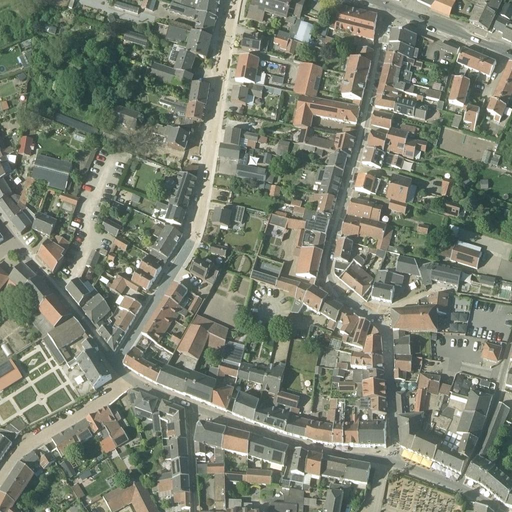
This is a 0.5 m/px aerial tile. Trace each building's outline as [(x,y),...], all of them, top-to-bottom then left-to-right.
[(152,0),(143,0),(141,9),(149,11),(152,0)] [(220,3),(212,0),(186,0),(186,2),(182,1),(180,7),(186,9),(218,19),(220,3)] [(254,0),(249,17),(248,18),(249,18),(262,22),(265,13),(274,16),(273,19),(292,25),(294,26),(296,19),(299,20),(300,18),(300,16),(305,0),(259,0),(257,0),(254,0)] [(431,8),(439,0),(420,0),(419,2),(431,8)] [(456,0),(439,0),(431,8),(430,9),(430,10),(449,18),(455,5),(454,4),(456,0)] [(480,0),(470,23),(487,32),(502,1),(499,0),(480,0)] [(137,15),(139,10),(115,3),(114,8),(137,15)] [(180,7),(180,8),(172,5),(170,12),(194,20),(195,16),(199,17),(195,30),(212,35),(217,19),(218,19),(186,9),(180,7)] [(509,21),(511,16),(511,8),(506,5),(500,16),(509,21)] [(338,17),(336,25),(334,31),(360,38),(374,41),(376,24),(377,17),(360,12),(342,8),(340,7),(338,17)] [(296,19),(294,26),(292,25),(289,35),(278,31),(277,37),(289,40),(294,42),(301,23),(303,24),(305,19),(300,18),(299,20),(296,19)] [(511,43),(511,25),(498,19),(493,30),(504,34),(502,39),(511,43)] [(314,27),(303,24),(301,23),(296,37),(295,42),(308,47),(309,42),(314,27)] [(174,46),(173,48),(187,51),(185,56),(195,59),(196,58),(206,61),(206,60),(211,39),(212,39),(194,34),(169,27),(165,42),(188,48),(188,50),(174,46)] [(317,44),(316,49),(322,51),(326,39),(328,31),(322,29),(317,44)] [(147,47),(150,36),(126,31),(124,42),(147,47)] [(414,50),(417,37),(415,36),(393,32),(390,44),(389,45),(414,50)] [(266,55),(268,48),(269,42),(263,41),(263,38),(250,36),(250,38),(244,36),(242,50),(266,55)] [(289,41),(276,37),(274,44),(281,46),(280,49),(286,51),(289,41)] [(326,39),(322,51),(332,54),(336,41),(326,39)] [(286,54),(293,56),(297,44),(289,41),(286,54)] [(445,42),(443,46),(458,53),(460,49),(445,42)] [(418,50),(414,50),(389,45),(387,55),(412,62),(412,59),(416,60),(418,50)] [(456,57),(458,53),(443,46),(441,50),(456,57)] [(190,76),(195,59),(185,56),(187,51),(173,48),(169,62),(176,65),(174,71),(154,65),(153,67),(193,80),(193,77),(190,76)] [(371,66),(373,52),(372,51),(362,49),(361,54),(360,60),(359,62),(371,66)] [(468,69),(474,55),(463,50),(457,64),(468,69)] [(20,59),(24,70),(30,69),(31,53),(20,59)] [(412,62),(387,55),(385,66),(384,68),(409,74),(411,67),(414,68),(415,62),(413,62),(412,62)] [(479,73),(485,60),(474,55),(468,69),(479,73)] [(238,70),(261,74),(262,70),(258,69),(259,61),(240,57),(238,70)] [(371,66),(359,62),(352,60),(348,76),(367,81),(369,73),(371,66)] [(485,60),(479,73),(490,78),(496,64),(485,60)] [(152,71),(150,70),(122,61),(119,69),(172,86),(185,91),(182,105),(205,113),(209,88),(193,85),(193,86),(191,85),(193,80),(153,67),(152,71)] [(311,74),(312,67),(306,65),(300,64),(298,71),(311,74)] [(316,101),(316,100),(318,92),(320,80),(322,70),(312,67),(311,74),(310,79),(308,85),(307,91),(305,99),(316,101)] [(412,75),(409,74),(384,68),(383,75),(382,77),(406,83),(409,84),(412,75)] [(260,79),(261,74),(238,70),(235,82),(249,85),(255,86),(256,78),(260,79)] [(310,79),(311,74),(298,71),(297,76),(310,79)] [(439,82),(446,84),(448,77),(441,75),(439,82)] [(308,85),(310,79),(297,76),(296,82),(308,85)] [(364,93),(367,81),(348,76),(342,98),(353,101),(361,103),(364,93)] [(406,86),(406,83),(382,77),(382,79),(380,88),(403,94),(412,96),(414,88),(406,86)] [(511,96),(511,95),(511,80),(504,77),(498,90),(511,96)] [(455,80),(452,92),(462,94),(467,96),(470,84),(466,83),(455,80)] [(307,91),(308,85),(296,82),(294,88),(307,91)] [(264,87),(255,86),(249,85),(248,92),(234,89),(231,104),(246,106),(248,96),(262,99),(264,87)] [(305,99),(307,91),(294,88),(292,95),(300,96),(299,98),(300,98),(305,99)] [(401,102),(403,94),(380,88),(378,95),(377,97),(396,102),(396,101),(401,102)] [(509,101),(511,96),(498,90),(496,95),(492,102),(506,109),(509,101)] [(439,102),(441,95),(441,94),(428,91),(426,99),(438,102),(439,102)] [(461,111),(467,112),(468,108),(469,106),(464,105),(467,96),(462,94),(452,92),(449,104),(459,106),(463,107),(461,111)] [(205,113),(182,105),(159,97),(157,104),(178,111),(186,114),(185,121),(169,119),(168,126),(192,130),(193,122),(203,124),(205,113)] [(394,111),(396,102),(377,97),(375,108),(389,111),(394,111)] [(316,101),(305,99),(300,98),(299,98),(293,127),(302,129),(310,130),(313,117),(337,122),(357,125),(358,119),(360,110),(352,108),(332,103),(316,100),(316,101)] [(361,106),(361,103),(353,101),(352,108),(360,110),(361,106)] [(428,109),(401,102),(396,101),(396,102),(394,111),(394,114),(397,115),(421,121),(425,122),(428,109)] [(503,116),(506,109),(492,102),(489,110),(487,113),(495,117),(493,121),(499,124),(503,116)] [(135,131),(140,116),(112,106),(107,122),(135,131)] [(471,132),(474,133),(480,111),(469,109),(468,108),(467,112),(463,124),(465,124),(472,126),(471,132)] [(393,118),(394,117),(393,117),(374,113),(373,120),(372,126),(392,130),(418,135),(419,130),(416,130),(416,129),(402,126),(401,130),(392,128),(394,120),(393,120),(393,118)] [(189,137),(172,131),(155,126),(152,134),(170,140),(167,147),(185,152),(189,137)] [(313,138),(314,131),(310,130),(302,129),(298,145),(316,149),(324,151),(336,154),(336,155),(347,158),(350,158),(353,146),(355,140),(355,139),(342,136),(337,136),(336,143),(313,138)] [(221,146),(221,147),(238,149),(239,140),(257,144),(257,143),(259,137),(241,133),(226,130),(224,147),(221,146)] [(343,130),(342,136),(355,139),(356,132),(355,132),(343,130)] [(427,144),(410,141),(408,140),(409,136),(415,137),(415,136),(418,136),(418,135),(392,130),(391,136),(379,134),(371,133),(369,141),(367,148),(383,152),(389,154),(390,153),(395,154),(403,157),(403,158),(414,160),(416,152),(425,154),(427,144)] [(73,140),(84,145),(87,138),(75,133),(73,140)] [(18,156),(30,158),(32,151),(32,146),(33,141),(21,139),(18,156)] [(0,160),(9,156),(14,153),(11,148),(6,150),(2,141),(0,141),(0,160)] [(286,159),(290,144),(279,142),(276,156),(286,159)] [(253,156),(254,152),(238,149),(221,147),(219,159),(239,162),(235,179),(255,183),(265,185),(266,184),(267,175),(268,172),(247,168),(248,160),(246,160),(247,155),(253,156)] [(389,156),(389,154),(383,152),(367,148),(366,150),(367,150),(362,165),(374,168),(377,168),(381,170),(382,163),(393,166),(393,168),(401,170),(404,160),(389,156)] [(316,149),(315,153),(314,155),(322,157),(324,151),(316,149)] [(491,153),(484,151),(481,163),(487,165),(491,153)] [(347,159),(347,158),(336,155),(335,158),(331,157),(328,169),(343,173),(346,164),(347,159)] [(6,158),(7,158),(9,156),(0,160),(0,181),(10,176),(12,175),(13,174),(8,164),(9,163),(6,158)] [(47,190),(55,192),(64,195),(72,166),(73,160),(64,157),(62,163),(38,157),(31,180),(33,180),(50,184),(48,187),(47,186),(46,189),(47,190)] [(185,176),(197,180),(198,169),(186,167),(185,176)] [(322,185),(319,196),(336,199),(339,191),(342,177),(343,173),(328,169),(327,169),(326,172),(320,170),(317,184),(322,185)] [(186,214),(197,180),(185,176),(180,174),(174,191),(172,197),(168,208),(186,214)] [(267,175),(266,184),(272,185),(274,176),(267,175)] [(14,196),(10,192),(15,189),(12,183),(14,182),(10,176),(0,181),(0,207),(9,219),(12,224),(24,212),(20,207),(28,179),(21,198),(14,196)] [(359,176),(355,191),(370,195),(377,196),(381,182),(381,181),(380,181),(374,180),(359,176)] [(391,201),(406,205),(411,187),(412,183),(392,177),(391,181),(386,199),(386,200),(391,201)] [(29,196),(33,180),(31,180),(28,179),(20,207),(24,212),(12,224),(21,236),(33,227),(32,226),(33,224),(36,217),(25,208),(27,204),(29,196)] [(444,189),(442,197),(453,200),(456,190),(453,189),(454,185),(454,182),(444,179),(442,188),(444,189)] [(481,191),(488,190),(488,181),(480,181),(481,191)] [(264,191),(265,185),(255,183),(254,189),(264,191)] [(278,199),(280,189),(272,187),(270,198),(278,199)] [(417,188),(411,187),(406,205),(412,206),(417,188)] [(79,200),(70,197),(62,194),(60,202),(63,203),(76,208),(79,200)] [(318,207),(318,208),(333,211),(334,209),(335,203),(336,199),(319,196),(314,195),(313,199),(309,199),(309,203),(308,204),(318,207)] [(120,205),(117,203),(119,200),(115,198),(113,202),(110,207),(111,208),(109,211),(116,214),(116,215),(120,205)] [(295,200),(293,212),(305,214),(306,208),(302,207),(303,201),(295,200)] [(376,222),(381,206),(367,204),(354,201),(352,201),(346,216),(360,218),(376,222)] [(407,206),(406,205),(391,201),(390,206),(388,210),(405,215),(407,206)] [(462,206),(447,202),(443,215),(449,217),(458,220),(462,206)] [(74,216),(76,208),(63,203),(61,211),(73,215),(74,216)] [(186,214),(168,208),(157,204),(154,211),(160,213),(160,211),(164,212),(161,219),(165,221),(165,222),(181,227),(186,214)] [(245,209),(241,208),(231,206),(229,214),(216,211),(213,225),(228,229),(229,222),(241,225),(245,209)] [(311,234),(326,238),(330,223),(332,214),(333,211),(318,208),(317,212),(306,210),(305,214),(303,223),(307,224),(305,233),(311,234)] [(51,238),(57,223),(39,215),(32,230),(51,238)] [(270,215),(267,225),(285,231),(286,229),(288,220),(286,219),(271,216),(270,215)] [(387,253),(392,254),(393,249),(388,248),(393,229),(387,227),(387,226),(376,223),(346,217),(344,223),(341,234),(358,238),(359,236),(366,238),(378,241),(376,248),(376,251),(378,251),(386,253),(387,253)] [(122,229),(115,225),(106,221),(101,229),(117,238),(117,237),(122,229)] [(167,227),(164,232),(155,226),(149,234),(154,237),(159,240),(162,235),(169,240),(165,246),(173,251),(182,236),(167,227)] [(323,253),(326,238),(311,234),(309,245),(303,243),(302,248),(323,253)] [(164,266),(173,251),(165,246),(169,240),(162,235),(159,240),(149,256),(159,263),(164,266)] [(302,248),(303,243),(304,238),(296,236),(294,248),(301,249),(302,248)] [(130,244),(117,237),(117,238),(113,245),(116,246),(122,249),(126,251),(130,244)] [(53,246),(48,243),(39,258),(38,258),(54,276),(65,261),(62,260),(65,254),(70,244),(57,238),(53,246)] [(348,265),(353,244),(339,241),(337,248),(334,261),(336,262),(334,270),(344,272),(350,265),(348,265)] [(211,246),(209,253),(225,258),(228,250),(211,246)] [(477,270),(482,255),(455,247),(450,262),(477,270)] [(323,253),(302,248),(301,249),(296,274),(311,278),(316,279),(323,253)] [(101,255),(99,254),(93,251),(86,267),(94,270),(94,271),(101,256),(101,255)] [(113,263),(116,257),(110,254),(107,260),(113,263)] [(157,267),(159,263),(149,256),(139,272),(155,281),(162,270),(157,267)] [(353,261),(360,267),(365,262),(358,256),(353,261)] [(417,268),(415,261),(399,258),(396,273),(401,274),(415,277),(421,278),(418,268),(417,268)] [(190,274),(213,287),(222,271),(220,270),(221,268),(217,266),(216,268),(206,262),(204,265),(197,261),(190,274)] [(11,279),(9,281),(4,286),(17,299),(23,294),(24,292),(40,310),(25,322),(28,325),(31,323),(43,337),(64,325),(72,319),(61,306),(58,302),(48,291),(38,280),(22,265),(10,278),(11,279)] [(351,290),(365,273),(356,265),(342,282),(351,290)] [(430,265),(418,268),(421,278),(421,279),(425,291),(426,290),(425,288),(432,285),(431,282),(445,285),(458,288),(462,273),(437,267),(434,266),(430,265)] [(11,279),(10,278),(10,279),(0,269),(0,290),(4,286),(9,281),(11,279)] [(148,292),(155,281),(139,272),(132,282),(130,281),(120,274),(116,281),(127,287),(137,293),(141,288),(148,292)] [(278,280),(254,272),(251,280),(276,288),(278,280)] [(380,273),(380,272),(379,272),(376,287),(375,286),(372,300),(381,302),(392,304),(395,291),(393,291),(394,286),(399,287),(401,288),(404,278),(401,277),(380,273)] [(362,299),(368,291),(371,288),(369,286),(374,281),(365,273),(351,290),(362,299)] [(481,283),(496,287),(499,280),(483,276),(481,283)] [(86,284),(84,282),(81,278),(66,291),(80,307),(90,297),(95,292),(94,290),(88,282),(86,284)] [(280,278),(277,289),(289,293),(297,295),(300,284),(280,278)] [(124,291),(127,287),(116,281),(113,285),(124,291)] [(179,307),(188,292),(175,284),(165,299),(179,307)] [(300,284),(297,295),(296,300),(291,314),(299,315),(304,306),(320,316),(320,315),(328,301),(329,302),(329,301),(328,301),(329,299),(321,294),(314,290),(315,288),(309,287),(300,284)] [(121,296),(124,291),(113,285),(110,290),(121,296)] [(102,321),(101,320),(109,311),(95,292),(90,297),(94,302),(83,312),(94,327),(95,327),(102,321)] [(446,315),(448,296),(431,296),(418,302),(419,304),(419,307),(419,310),(415,311),(404,312),(402,312),(392,313),(393,323),(393,333),(394,333),(405,333),(430,334),(437,334),(437,315),(446,315)] [(123,313),(135,319),(135,318),(142,307),(126,298),(119,309),(124,312),(123,313)] [(191,307),(197,310),(203,301),(197,298),(191,307)] [(188,312),(179,307),(165,299),(158,312),(173,321),(177,314),(185,318),(188,313),(188,312)] [(333,304),(334,304),(331,302),(329,301),(329,302),(328,301),(320,315),(323,317),(326,319),(334,305),(333,304)] [(334,305),(326,319),(331,321),(327,329),(333,332),(338,322),(344,310),(336,305),(334,304),(333,304),(334,305)] [(194,316),(197,310),(191,307),(188,312),(188,313),(194,316)] [(358,319),(353,315),(344,310),(338,322),(345,326),(340,334),(344,335),(341,343),(346,344),(348,337),(349,337),(350,336),(356,322),(358,319)] [(165,333),(173,321),(158,312),(150,324),(165,333)] [(123,339),(135,319),(123,313),(115,328),(123,339)] [(206,346),(210,337),(220,341),(226,344),(229,333),(198,319),(179,354),(188,357),(183,367),(185,368),(182,376),(167,370),(165,374),(164,374),(157,386),(187,397),(196,376),(193,374),(206,346)] [(52,356),(86,334),(74,320),(73,321),(44,338),(42,340),(52,356)] [(367,324),(359,320),(359,323),(354,339),(351,338),(351,336),(350,336),(349,337),(348,337),(346,344),(364,350),(369,325),(367,324)] [(108,326),(105,328),(102,321),(95,327),(99,332),(99,333),(113,352),(114,352),(115,352),(123,339),(115,328),(113,331),(108,326)] [(150,324),(142,336),(152,342),(157,346),(165,333),(150,324)] [(381,340),(378,334),(378,333),(372,327),(368,341),(364,358),(382,360),(382,348),(381,340)] [(405,337),(405,333),(394,333),(394,339),(394,343),(394,345),(394,356),(422,360),(411,358),(410,337),(405,337)] [(181,339),(181,338),(175,334),(171,340),(175,343),(178,337),(181,339)] [(152,342),(142,336),(139,342),(149,347),(152,342)] [(181,338),(181,339),(178,337),(175,343),(171,340),(171,341),(179,346),(183,339),(181,338)] [(342,343),(331,340),(329,348),(339,351),(342,343)] [(77,365),(94,391),(112,380),(95,353),(99,351),(91,341),(83,348),(86,353),(68,365),(70,369),(77,365)] [(220,341),(217,350),(224,353),(226,347),(226,344),(220,341)] [(140,361),(149,347),(139,342),(124,366),(138,375),(144,364),(140,361)] [(486,346),(483,358),(497,362),(500,350),(486,346)] [(226,376),(237,379),(242,364),(244,352),(226,347),(224,353),(224,354),(220,371),(217,380),(209,406),(226,413),(228,409),(233,392),(222,387),(225,381),(226,376)] [(350,369),(367,371),(384,372),(383,365),(382,360),(364,358),(352,356),(350,369)] [(422,367),(422,360),(394,356),(395,359),(395,372),(395,377),(395,381),(406,382),(406,378),(406,373),(409,374),(410,374),(412,366),(422,367)] [(0,393),(23,379),(11,360),(0,366),(0,393)] [(165,374),(167,370),(166,369),(167,367),(153,360),(149,367),(146,365),(144,364),(138,375),(140,377),(157,386),(164,374),(165,374)] [(269,366),(267,366),(267,368),(253,365),(253,367),(242,364),(237,379),(265,386),(267,378),(270,367),(269,366)] [(270,379),(272,380),(275,368),(273,367),(270,367),(267,378),(270,379)] [(187,397),(209,406),(217,380),(220,371),(210,368),(206,380),(196,376),(187,397)] [(276,368),(275,368),(272,380),(282,382),(284,370),(276,368)] [(344,379),(345,372),(336,371),(334,371),(333,378),(340,378),(344,379)] [(357,384),(365,384),(385,383),(385,382),(384,375),(374,374),(367,373),(353,372),(353,384),(357,384)] [(439,385),(441,378),(421,375),(419,382),(417,394),(409,394),(396,395),(397,403),(398,419),(401,446),(401,447),(402,449),(403,450),(410,453),(423,413),(428,383),(439,385)] [(266,393),(269,394),(272,380),(270,379),(267,378),(265,386),(263,392),(266,393)] [(282,382),(272,380),(269,394),(278,396),(279,393),(280,387),(282,382)] [(480,387),(489,390),(491,384),(487,382),(481,381),(480,387)] [(340,385),(340,393),(357,393),(357,402),(360,402),(365,402),(372,402),(386,403),(386,401),(385,391),(385,383),(365,384),(357,384),(353,384),(340,384),(340,385)] [(451,388),(439,385),(428,383),(423,413),(410,453),(422,458),(434,463),(452,422),(439,417),(445,397),(448,398),(451,388)] [(491,401),(492,399),(482,397),(477,396),(471,394),(469,400),(449,394),(451,388),(448,398),(445,397),(439,417),(452,422),(434,463),(436,465),(439,466),(449,471),(460,476),(461,476),(472,455),(475,449),(478,442),(481,434),(486,420),(491,401)] [(158,402),(130,391),(129,391),(128,391),(126,393),(127,394),(131,405),(134,415),(152,421),(154,434),(162,433),(161,427),(160,420),(158,402)] [(305,440),(308,421),(298,419),(300,411),(297,410),(300,399),(279,393),(278,396),(277,401),(287,403),(286,407),(289,409),(288,415),(284,435),(305,440)] [(240,396),(233,415),(254,425),(258,411),(259,406),(260,403),(249,400),(240,396)] [(272,410),(273,410),(279,412),(280,406),(285,408),(284,413),(288,415),(289,409),(286,407),(287,403),(277,401),(277,403),(274,403),(272,410)] [(332,447),(336,401),(331,401),(330,412),(328,412),(327,426),(309,422),(308,421),(305,440),(314,443),(314,444),(332,447)] [(345,420),(345,407),(346,401),(336,401),(332,447),(343,448),(344,427),(345,420)] [(171,419),(175,408),(158,402),(160,420),(168,423),(168,426),(167,427),(168,439),(169,439),(169,440),(163,441),(164,446),(165,462),(171,461),(170,444),(176,443),(175,421),(171,419)] [(373,428),(373,427),(373,413),(371,413),(372,402),(365,402),(360,402),(359,407),(358,418),(358,426),(357,448),(374,448),(374,428),(373,428)] [(386,403),(372,402),(371,413),(373,413),(373,427),(386,428),(386,415),(386,408),(386,403)] [(510,410),(508,409),(499,404),(483,445),(477,459),(466,478),(466,479),(476,484),(478,485),(481,487),(492,496),(506,507),(511,509),(511,469),(510,473),(508,472),(505,479),(494,470),(498,464),(488,459),(505,423),(510,410)] [(257,425),(260,426),(265,408),(265,407),(259,406),(254,425),(257,425)] [(273,410),(272,410),(265,407),(265,408),(260,426),(268,429),(273,410)] [(112,415),(107,408),(95,416),(115,450),(129,441),(122,429),(121,430),(117,423),(121,420),(116,412),(112,415)] [(176,443),(187,443),(184,412),(175,408),(171,419),(175,421),(176,443)] [(284,435),(288,415),(284,413),(279,412),(273,410),(268,429),(284,435)] [(94,416),(86,421),(95,438),(97,441),(102,437),(104,441),(100,444),(106,455),(115,450),(95,416),(95,415),(94,416)] [(357,448),(358,426),(358,418),(351,418),(351,428),(345,427),(344,427),(343,448),(344,448),(357,448)] [(26,429),(20,422),(16,419),(11,426),(4,431),(19,435),(20,434),(26,429)] [(73,451),(95,438),(86,421),(76,427),(63,434),(73,451)] [(222,452),(228,432),(202,425),(198,428),(195,445),(196,457),(206,456),(205,448),(215,451),(215,461),(223,461),(225,461),(224,453),(222,452)] [(386,430),(386,428),(373,427),(373,428),(374,428),(374,448),(376,448),(386,449),(386,438),(386,436),(386,435),(386,434),(386,430)] [(0,462),(11,447),(19,435),(4,431),(0,430),(0,462)] [(222,452),(224,453),(247,458),(250,437),(228,432),(222,452)] [(73,451),(63,434),(52,441),(57,450),(56,450),(61,459),(73,451)] [(267,443),(250,437),(247,458),(247,462),(253,463),(254,460),(264,463),(267,443)] [(171,461),(172,461),(188,460),(187,443),(176,443),(170,444),(171,461)] [(284,468),(289,449),(267,443),(264,463),(284,468)] [(54,462),(50,454),(44,446),(20,464),(18,467),(29,473),(40,465),(43,470),(54,462)] [(127,451),(119,456),(121,460),(129,456),(127,451)] [(308,455),(296,451),(296,452),(292,476),(304,478),(308,455)] [(309,455),(308,455),(304,478),(305,478),(305,476),(320,480),(320,478),(321,478),(324,459),(309,455)] [(347,464),(324,459),(321,478),(329,480),(329,483),(334,484),(335,481),(345,483),(345,481),(347,464)] [(152,486),(189,479),(188,460),(172,461),(172,464),(171,464),(172,474),(162,476),(162,477),(156,478),(157,484),(151,485),(152,486)] [(60,466),(69,480),(77,476),(68,461),(60,466)] [(224,475),(223,461),(215,461),(216,465),(196,466),(197,477),(214,475),(214,476),(224,475)] [(347,464),(345,481),(368,484),(370,472),(371,468),(347,464)] [(137,481),(141,479),(142,479),(135,466),(130,468),(137,481)] [(32,475),(29,473),(18,467),(9,480),(25,491),(37,474),(34,472),(32,475)] [(260,486),(261,472),(247,470),(247,475),(246,484),(260,486)] [(261,472),(260,486),(271,487),(273,474),(261,472)] [(231,493),(230,483),(224,482),(224,475),(214,476),(215,503),(216,511),(217,511),(216,511),(227,511),(227,493),(231,493)] [(156,511),(141,479),(137,481),(124,488),(112,494),(103,498),(110,511),(116,511),(132,503),(136,511),(156,511)] [(174,496),(190,495),(189,479),(152,486),(153,494),(170,491),(170,489),(173,489),(174,496)] [(0,494),(14,507),(25,491),(9,480),(0,494)] [(289,489),(290,482),(281,481),(280,488),(289,489)] [(78,500),(85,496),(78,485),(72,489),(78,500)] [(303,485),(302,493),(304,493),(309,493),(310,486),(303,485)] [(343,494),(344,486),(342,486),(342,487),(329,486),(328,491),(343,494)] [(298,511),(299,502),(303,502),(303,500),(304,493),(290,490),(289,498),(284,497),(284,506),(269,504),(268,511),(298,511)] [(340,511),(342,501),(343,494),(328,491),(326,509),(340,511)] [(0,511),(20,511),(14,507),(0,494),(0,511)] [(181,510),(191,510),(190,495),(174,496),(174,504),(181,503),(181,510)] [(251,511),(252,506),(241,505),(241,502),(229,502),(228,511),(251,511)]
